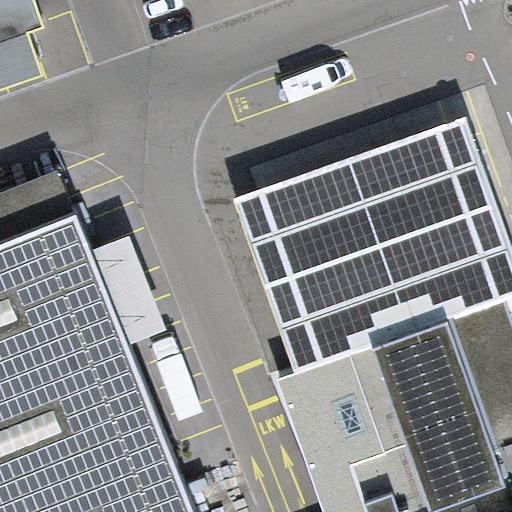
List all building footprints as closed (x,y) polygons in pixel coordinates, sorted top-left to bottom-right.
[(0,0),(0,38),(46,21),(37,0),(0,0)] [(232,203),(280,326),(481,246),(511,324),(511,260),(455,116),(232,203)] [(196,511),(69,191),(0,217),(0,511),(196,511)] [(96,256),(134,347),(170,332),(133,241),(96,256)] [(511,511),(511,324),(481,246),(280,326),(353,511),(511,511)]
